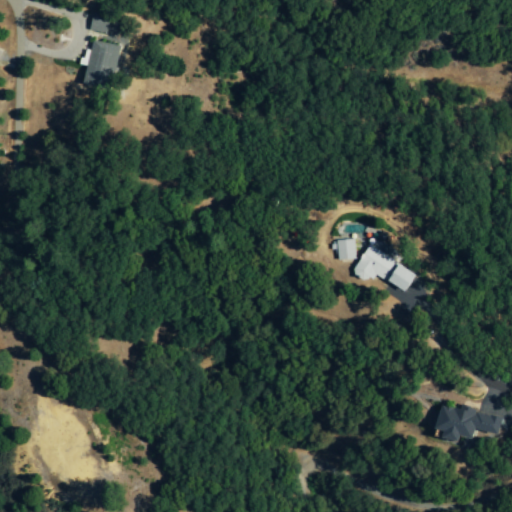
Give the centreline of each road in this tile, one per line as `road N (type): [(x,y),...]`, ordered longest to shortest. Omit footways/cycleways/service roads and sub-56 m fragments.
road 1 (residential): [(305,511),(279,477),(294,456),(421,508),(472,511),(511,491)]
road 2 (residential): [(12,0),(15,136)]
